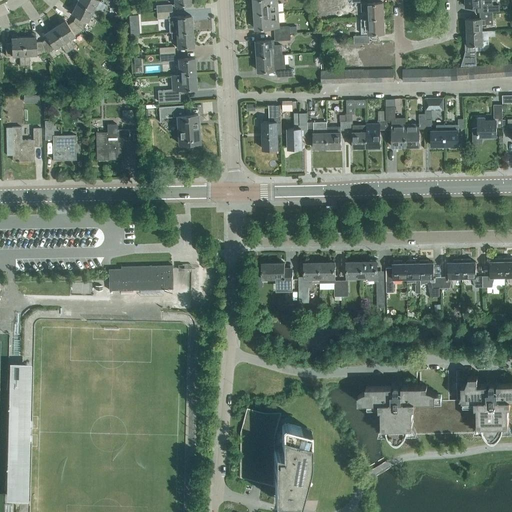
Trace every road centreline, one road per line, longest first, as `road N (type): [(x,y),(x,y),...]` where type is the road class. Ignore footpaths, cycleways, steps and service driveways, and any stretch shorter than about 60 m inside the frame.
road 1 (residential): [(511,363),(430,360),(315,374),(230,353)]
road 2 (secondary): [(235,192),(511,186)]
road 3 (residential): [(254,244),(511,238)]
road 4 (secondary): [(0,197),(235,192)]
road 5 (residential): [(235,192),(223,0)]
road 6 (residential): [(253,503),(218,492),(230,353)]
road 7 (residential): [(230,353),(235,192)]
